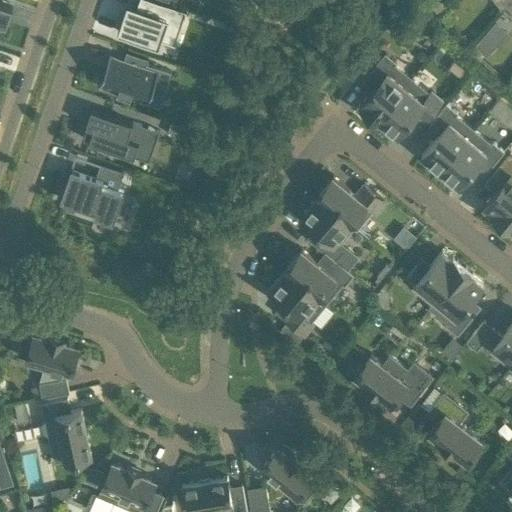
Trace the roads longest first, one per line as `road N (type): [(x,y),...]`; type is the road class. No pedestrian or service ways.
road 1 (residential): [(210,413),(236,267),(261,217),(326,144),(357,147),(511,270)]
road 2 (residential): [(426,511),(384,456),(320,410),(210,413)]
road 3 (residential): [(210,413),(159,393),(111,331),(0,297)]
road 4 (residential): [(0,225),(14,212),(86,0)]
road 5 (residential): [(54,0),(0,161)]
